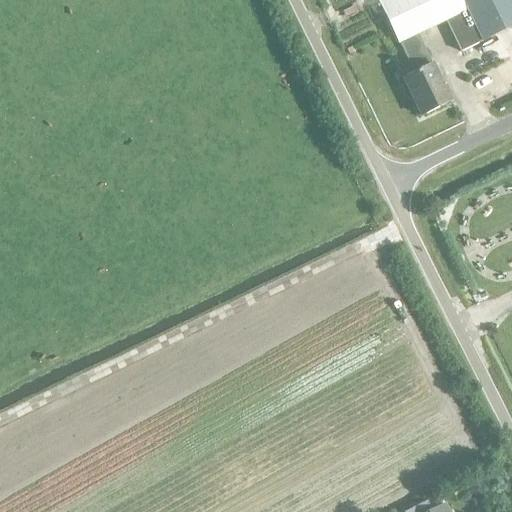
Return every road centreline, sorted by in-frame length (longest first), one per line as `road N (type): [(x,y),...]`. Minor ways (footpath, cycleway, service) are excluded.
road 1 (unclassified): [(511,438),(386,182)]
road 2 (unclassified): [(386,182),(294,0)]
road 3 (unclassified): [(386,182),(511,122)]
